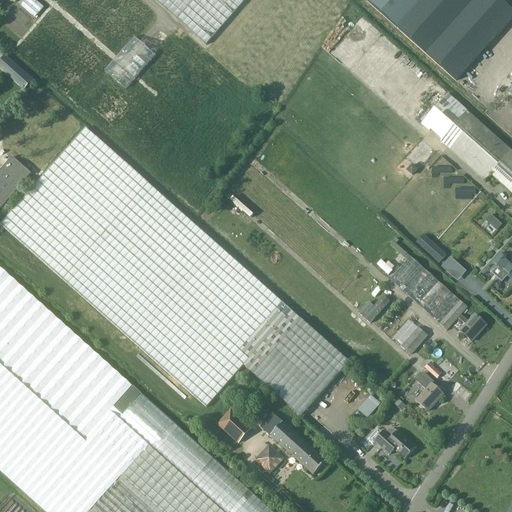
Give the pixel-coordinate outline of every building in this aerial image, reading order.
[(115,139),(139,160),(154,174),(237,79),(222,66),(184,32),(181,36),(176,32),(155,55),(135,38),(155,15),(138,0),(22,0),(0,25),(0,37),(76,104),(105,71),(145,106),(115,139)] [(154,0),(206,45),(245,0),(154,0)] [(365,0),(456,81),(511,18),(511,10),(500,0),(365,0)] [(5,56),(0,61),(0,68),(24,90),(33,81),(5,56)] [(511,150),(467,111),(448,94),(422,123),(441,140),(440,142),(485,182),(491,175),(511,194),(511,150)] [(0,210),(31,174),(12,157),(0,171),(0,210)] [(301,417),(338,376),(350,363),(301,320),(282,303),(148,184),(63,280),(206,408),(243,366),(301,417)] [(492,213),(486,220),(498,230),(504,223),(492,213)] [(511,253),(511,254),(510,253),(498,266),(499,267),(497,270),(497,272),(503,277),(505,277),(507,274),(511,278),(511,253)] [(460,301),(410,257),(390,280),(440,324),(460,301)] [(394,268),(384,258),(379,263),(389,273),(394,268)] [(442,268),(448,272),(456,263),(450,259),(442,268)] [(122,416),(121,415),(140,393),(132,387),(113,408),(113,407),(131,386),(0,268),(0,470),(46,511),(271,511),(193,441),(141,394),(122,416)] [(385,295),(375,305),(369,300),(359,311),(371,322),(391,301),(385,295)] [(467,308),(460,301),(440,324),(447,331),(459,318),(466,325),(460,331),(472,342),(487,325),(475,315),(469,322),(461,315),(467,308)] [(413,354),(428,336),(419,328),(403,346),(413,354)] [(450,375),(457,369),(447,358),(440,364),(450,375)] [(437,380),(442,374),(429,363),(425,369),(437,380)] [(444,396),(433,385),(435,383),(431,380),(424,373),(417,382),(423,388),(426,390),(417,401),(429,412),(444,396)] [(352,401),(362,407),(369,393),(358,388),(352,401)] [(368,418),(382,403),(373,394),(359,409),(368,418)] [(216,423),(224,431),(238,444),(254,426),(231,406),(216,423)] [(314,475),(326,462),(275,414),(262,427),(314,475)] [(414,451),(414,449),(416,447),(399,432),(398,433),(397,431),(396,431),(394,430),(392,430),(391,430),(389,431),(388,432),(387,433),(385,432),(375,442),(390,455),(395,450),(405,459),(411,453),(412,452),(414,451)] [(270,475),(284,460),(269,446),(255,461),(270,475)] [(0,511),(32,511),(13,495),(0,509),(0,511)]
